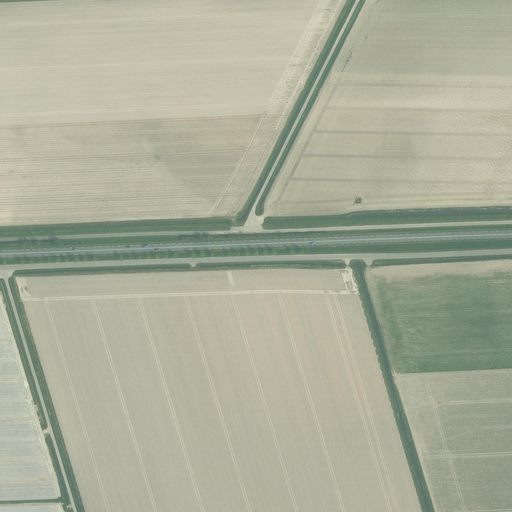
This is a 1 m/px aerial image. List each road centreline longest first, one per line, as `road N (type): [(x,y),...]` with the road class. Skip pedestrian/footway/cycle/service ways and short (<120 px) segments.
road 1 (primary): [(511,234),(0,254)]
road 2 (unclassified): [(2,267),(511,251)]
road 3 (unclassified): [(511,222),(250,231)]
road 4 (unclassified): [(250,231),(253,208),(357,0)]
road 5 (unclassified): [(75,511),(2,267)]
